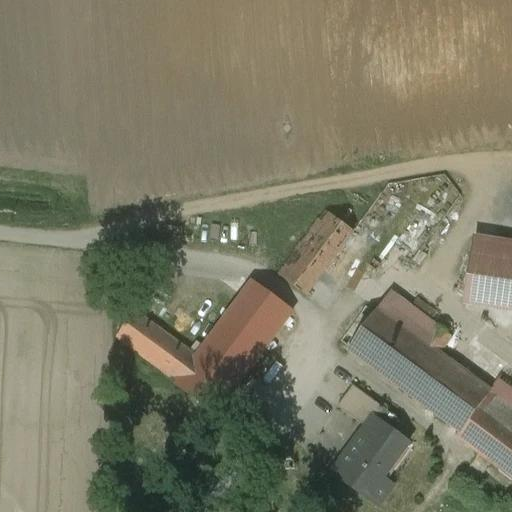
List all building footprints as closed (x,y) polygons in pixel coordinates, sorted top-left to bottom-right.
[(354,233),(325,211),(278,275),(307,296),(354,233)] [(511,259),(474,253),(466,300),(511,308),(511,259)] [(293,312),(253,282),(197,358),(178,383),(176,386),(217,416),(293,312)] [(451,338),(391,294),(348,352),(460,434),(457,438),(511,478),(511,408),(439,355),(451,338)] [(117,338),(178,383),(197,358),(136,313),(117,338)] [(345,398),(363,411),(364,410),(371,400),(353,387),(345,398)] [(385,410),(371,400),(364,410),(363,411),(345,398),(338,407),(368,430),(335,473),(377,505),(390,487),(381,480),(407,445),(395,436),(376,422),(381,415),(383,416),(386,413),(387,414),(388,413),(385,410)] [(381,415),(376,422),(395,436),(404,424),(388,413),(387,414),(386,413),(383,416),(381,415)]
